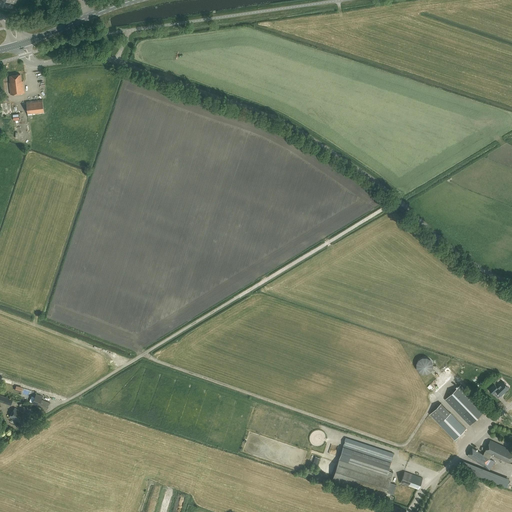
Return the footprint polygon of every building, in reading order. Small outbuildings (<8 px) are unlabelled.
[(21,81),(20,74),(10,75),(11,82),(9,83),(10,95),(24,93),(23,81),(21,81)] [(44,113),(42,100),(26,102),(28,117),(32,117),(32,115),(44,113)] [(12,115),(11,103),(1,104),(2,116),(12,115)] [(509,387),(503,381),(497,387),(495,385),(489,390),(493,394),(496,391),(501,396),(505,392),(504,391),(509,387)] [(485,410),(461,385),(445,400),(470,425),(485,410)] [(42,396),(36,394),(33,402),(34,403),(34,405),(46,409),(49,403),(41,400),(42,396)] [(13,400),(0,395),(0,401),(11,405),(13,400)] [(430,414),(455,440),(466,429),(441,403),(430,414)] [(27,415),(15,408),(9,416),(22,424),(27,415)] [(394,454),(346,438),(332,481),(384,498),(386,492),(393,494),(396,485),(389,483),(393,472),(388,471),(394,454)] [(511,457),(511,450),(490,440),(484,454),(472,447),(467,456),(490,470),(495,462),(489,458),(491,455),(509,463),(511,457)] [(510,480),(464,462),(461,469),(508,488),(510,482),(509,482),(510,480)] [(422,478),(404,471),(400,483),(418,489),(422,478)] [(482,498),(485,491),(480,488),(476,495),(482,498)]
